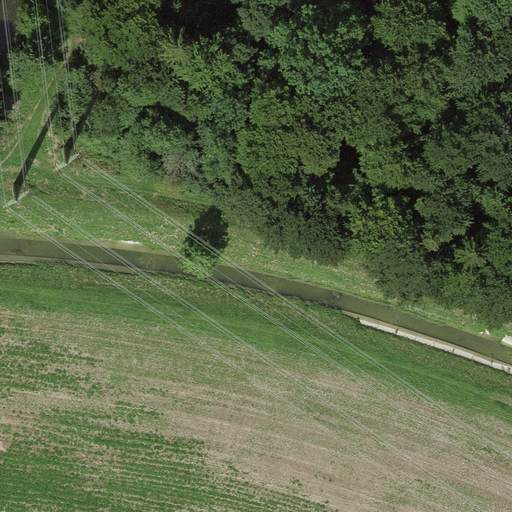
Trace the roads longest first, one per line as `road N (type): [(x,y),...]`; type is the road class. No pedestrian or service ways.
road 1 (track): [(511,189),(257,197),(14,182)]
road 2 (track): [(119,0),(83,39),(14,182)]
